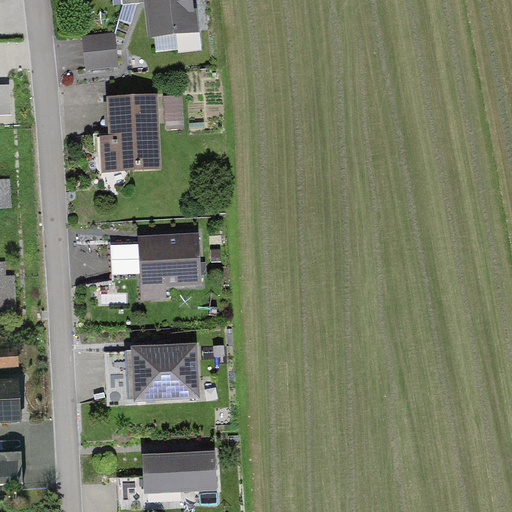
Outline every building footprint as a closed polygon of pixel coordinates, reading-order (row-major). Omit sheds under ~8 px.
[(193,0),(145,0),(152,42),(198,35),(193,0)] [(114,32),(79,37),(84,68),(118,63),(114,32)] [(7,77),(0,77),(0,114),(9,114),(7,77)] [(166,128),(188,127),(187,93),(164,94),(166,128)] [(158,99),(111,102),(114,142),(102,142),(105,177),(163,173),(158,99)] [(8,179),(0,179),(0,209),(10,209),(8,179)] [(200,239),(137,244),(141,295),(203,291),(200,239)] [(0,314),(20,313),(18,274),(5,275),(4,260),(0,259),(0,314)] [(17,349),(0,349),(0,370),(18,370),(17,349)] [(197,352),(129,358),(133,412),(202,406),(197,352)] [(0,422),(23,422),(21,381),(0,382),(0,422)] [(21,457),(0,458),(0,489),(23,489),(21,457)] [(214,459),(142,465),(145,509),(218,504),(214,459)]
